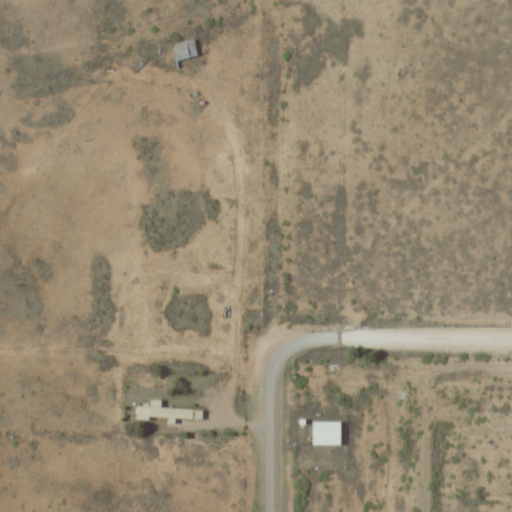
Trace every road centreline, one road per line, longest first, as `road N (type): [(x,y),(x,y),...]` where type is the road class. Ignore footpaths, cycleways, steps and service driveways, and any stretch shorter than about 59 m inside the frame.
road 1 (track): [(290,345),(275,314),(255,0)]
road 2 (residential): [(290,345),(317,337),(511,339)]
road 3 (residential): [(290,345),(271,377),(271,511)]
